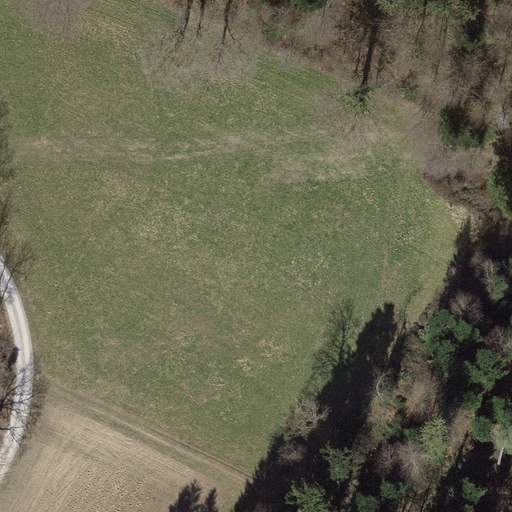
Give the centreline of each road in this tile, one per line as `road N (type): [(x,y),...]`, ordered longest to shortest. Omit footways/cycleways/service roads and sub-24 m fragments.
road 1 (track): [(309,511),(24,360)]
road 2 (track): [(0,476),(24,388),(21,334),(0,269)]
